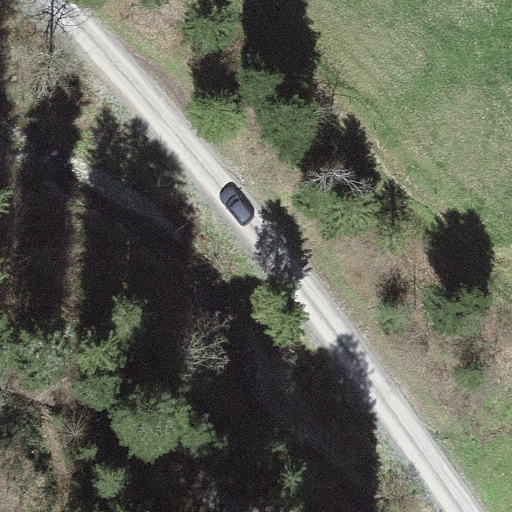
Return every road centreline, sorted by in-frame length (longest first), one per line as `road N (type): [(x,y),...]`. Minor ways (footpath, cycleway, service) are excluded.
road 1 (unclassified): [(57,0),(269,244),(462,511)]
road 2 (track): [(205,511),(0,396)]
